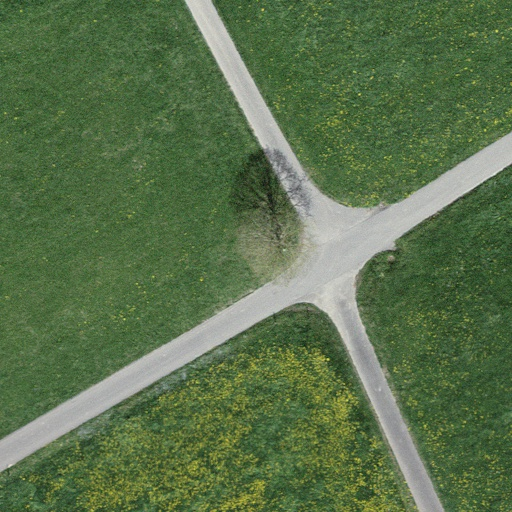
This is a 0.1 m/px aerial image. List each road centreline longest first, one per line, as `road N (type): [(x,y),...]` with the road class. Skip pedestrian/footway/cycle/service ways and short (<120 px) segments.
road 1 (residential): [(0,457),(511,150)]
road 2 (track): [(199,0),(307,202),(327,262)]
road 3 (track): [(431,511),(327,262)]
